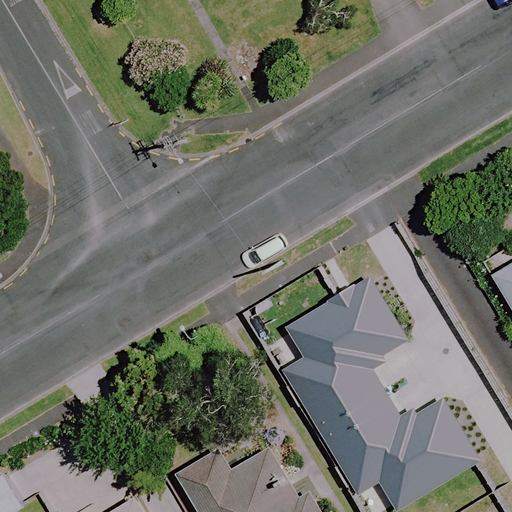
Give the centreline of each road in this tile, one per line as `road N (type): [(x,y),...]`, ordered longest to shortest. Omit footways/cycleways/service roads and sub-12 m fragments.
road 1 (residential): [(158,259),(511,46)]
road 2 (residential): [(158,259),(3,0)]
road 3 (residential): [(0,355),(158,259)]
